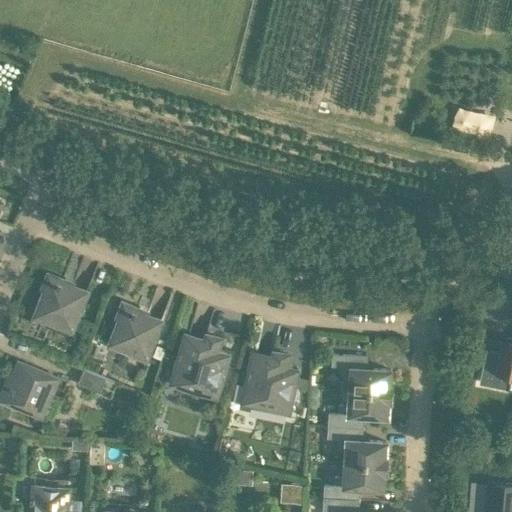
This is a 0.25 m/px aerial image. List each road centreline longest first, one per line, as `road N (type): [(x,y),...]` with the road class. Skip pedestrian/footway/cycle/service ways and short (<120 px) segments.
road 1 (unclassified): [(486,256),(324,257),(128,208),(48,174)]
road 2 (residential): [(412,511),(420,334),(301,319),(186,284)]
road 3 (residential): [(186,284),(26,219)]
